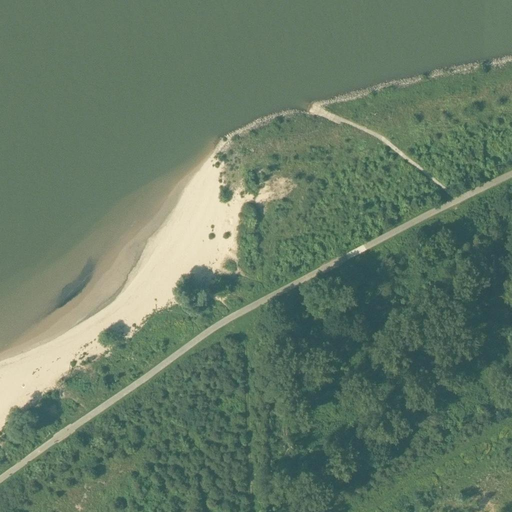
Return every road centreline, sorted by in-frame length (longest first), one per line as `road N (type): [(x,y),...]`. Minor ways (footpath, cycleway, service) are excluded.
road 1 (track): [(252,511),(245,309)]
road 2 (track): [(374,511),(511,424)]
